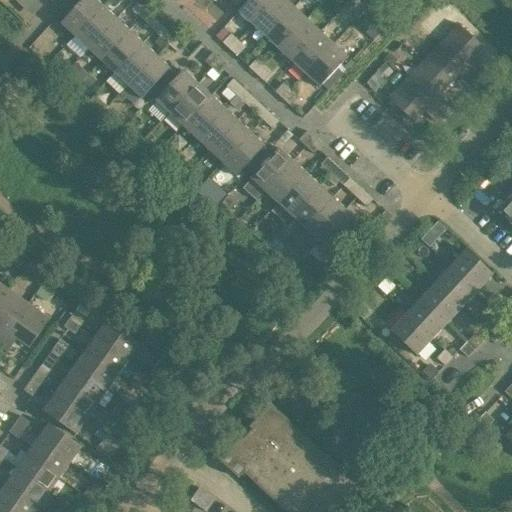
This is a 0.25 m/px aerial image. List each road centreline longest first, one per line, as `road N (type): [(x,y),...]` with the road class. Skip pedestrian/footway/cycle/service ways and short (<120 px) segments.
road 1 (tertiary): [(132,503),(203,408),(299,334),(424,195)]
road 2 (tertiary): [(424,195),(511,102)]
